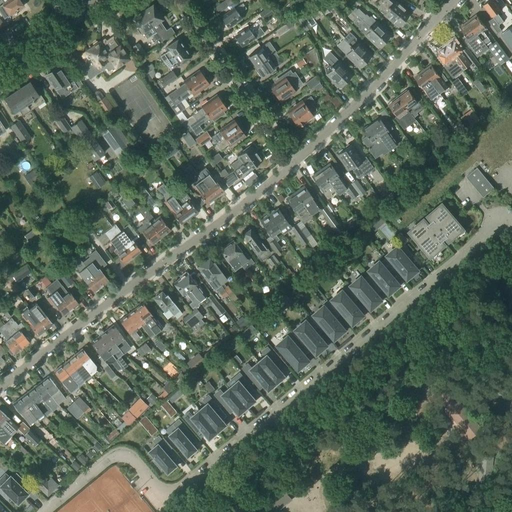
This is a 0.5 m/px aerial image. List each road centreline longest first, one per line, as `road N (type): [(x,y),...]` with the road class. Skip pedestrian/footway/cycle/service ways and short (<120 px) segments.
road 1 (residential): [(44,511),(119,455),(160,491),(177,489),(499,226)]
road 2 (residential): [(294,162),(0,387)]
road 3 (residential): [(450,2),(294,162)]
road 4 (residential): [(294,162),(178,0)]
